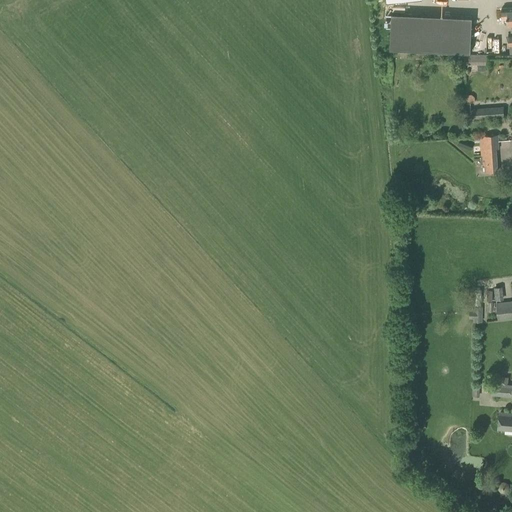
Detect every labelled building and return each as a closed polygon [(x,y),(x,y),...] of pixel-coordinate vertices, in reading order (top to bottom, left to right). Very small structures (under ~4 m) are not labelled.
[(509,25),(511,25),(511,6),(502,7),(502,18),(508,17),(509,25)] [(469,52),(470,31),(471,17),(392,13),(390,48),(469,52)] [(486,64),(486,55),(464,54),(464,64),(472,64),(471,70),(485,71),(485,64),(486,64)] [(467,102),(475,102),(475,97),(472,94),(466,95),(467,102)] [(473,109),(467,109),(467,118),(473,117),(473,118),(504,115),(503,106),(473,109)] [(497,166),(497,156),(499,155),(498,134),(480,135),(482,165),(483,172),(494,172),(493,166),(497,166)] [(495,299),(503,299),(502,286),(494,287),(495,299)] [(511,300),(496,302),(498,320),(511,318),(511,300)] [(482,322),(482,306),(475,306),(474,310),(470,311),(469,318),(474,318),(474,321),(482,322)] [(511,383),(507,383),(507,378),(497,377),(497,383),(492,382),(491,395),(511,397),(511,387),(511,383)] [(511,428),(511,413),(500,412),(499,428),(511,428)] [(420,432),(426,428),(423,423),(417,426),(420,432)]
